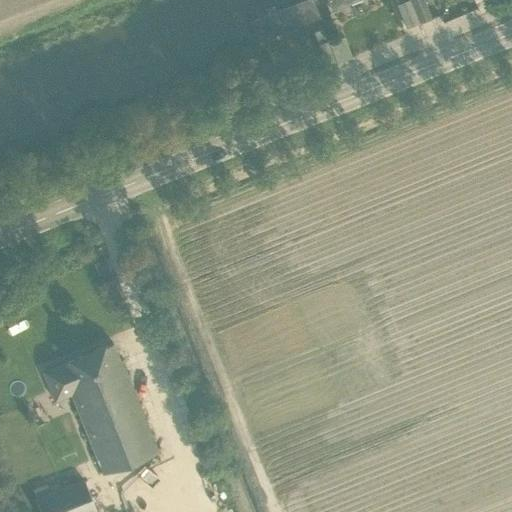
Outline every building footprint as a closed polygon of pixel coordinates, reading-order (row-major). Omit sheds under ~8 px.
[(254,45),(327,14),(320,0),(288,0),(243,20),(254,45)] [(320,0),(327,14),(363,0),(320,0)] [(413,0),(410,1),(419,25),(432,20),(424,0),(413,0)] [(419,25),(410,1),(398,6),(407,30),(419,25)] [(337,64),(330,41),(326,28),(315,32),(326,67),(337,64)] [(103,262),(94,265),(99,277),(107,273),(103,262)] [(113,345),(62,366),(62,367),(46,374),(56,400),(71,394),(103,473),(158,451),(122,362),(120,362),(113,345)] [(37,500),(41,511),(97,511),(85,481),(37,500)] [(103,493),(110,510),(124,504),(117,487),(103,493)]
